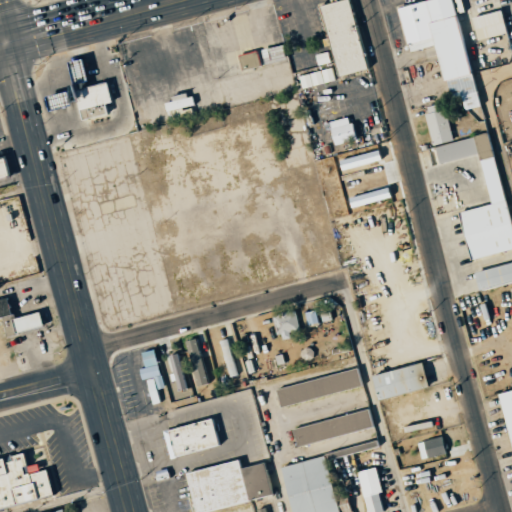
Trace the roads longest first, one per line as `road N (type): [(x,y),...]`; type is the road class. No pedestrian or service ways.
road 1 (residential): [(504,511),(370,0)]
road 2 (primary): [(128,511),(26,136)]
road 3 (residential): [(86,349),(340,280)]
